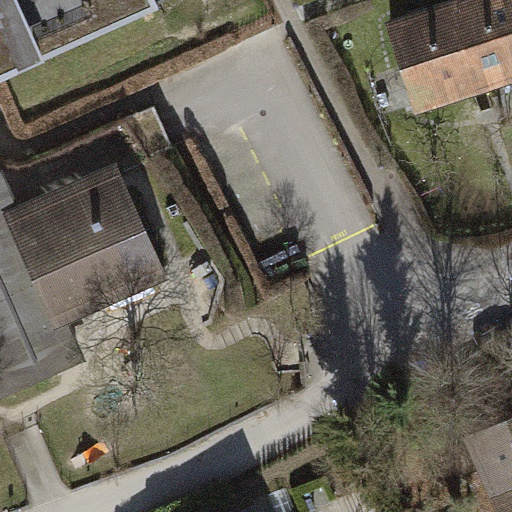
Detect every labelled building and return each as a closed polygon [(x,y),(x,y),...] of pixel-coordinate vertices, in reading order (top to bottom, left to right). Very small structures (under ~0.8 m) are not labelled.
[(0,0),(0,74),(159,3),(157,0),(0,0)] [(490,94),(511,86),(511,0),(468,0),(460,3),(490,94)] [(421,116),(490,94),(460,3),(391,25),(421,116)] [(0,173),(0,243),(1,245),(124,190),(112,164),(15,207),(0,173)] [(159,268),(124,190),(1,245),(0,243),(0,379),(4,389),(54,367),(35,323),(159,268)] [(511,488),(511,415),(461,437),(488,499),(511,488)] [(511,511),(511,488),(488,499),(494,511),(511,511)]
